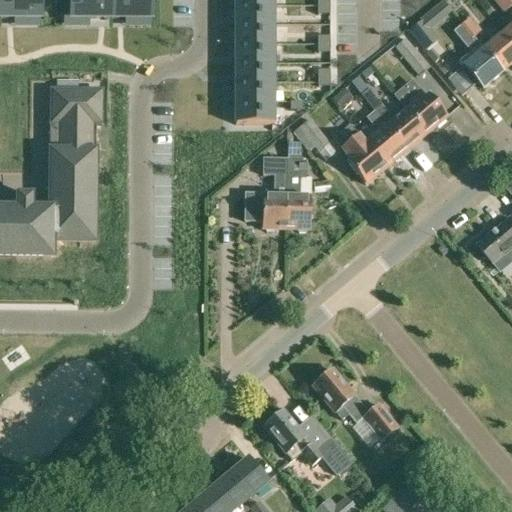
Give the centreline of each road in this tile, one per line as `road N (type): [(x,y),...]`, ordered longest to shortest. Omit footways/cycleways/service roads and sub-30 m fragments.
road 1 (residential): [(0,322),(111,324),(138,311),(145,81),(197,55),(203,0)]
road 2 (residential): [(354,287),(511,482)]
road 3 (unclassified): [(511,156),(354,287)]
road 4 (unclassified): [(354,287),(216,404)]
road 5 (unclassified): [(216,404),(84,511)]
road 6 (residential): [(129,511),(211,441),(216,404)]
